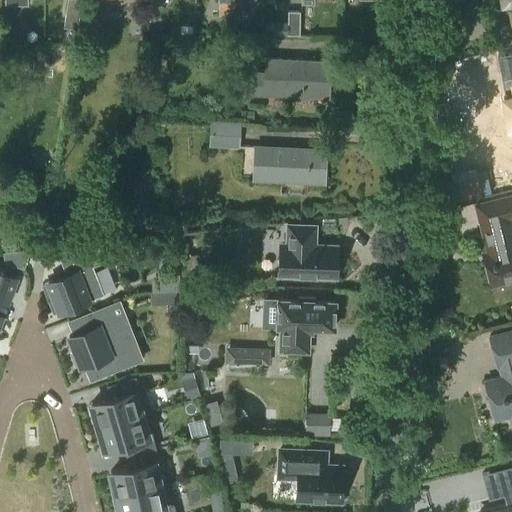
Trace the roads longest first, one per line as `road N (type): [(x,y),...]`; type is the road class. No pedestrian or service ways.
road 1 (residential): [(400,511),(415,0)]
road 2 (residential): [(84,511),(49,385),(29,358)]
